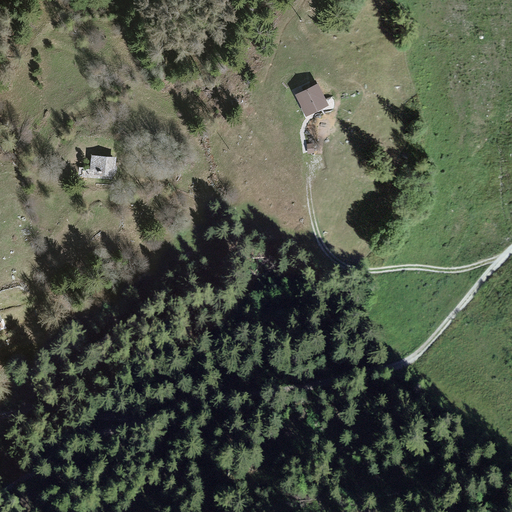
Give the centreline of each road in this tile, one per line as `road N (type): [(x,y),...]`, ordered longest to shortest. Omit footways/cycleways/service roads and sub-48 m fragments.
road 1 (track): [(511,250),(408,355),(375,371),(179,409),(87,441),(0,496)]
road 2 (track): [(139,423),(130,415),(57,406),(22,409),(23,399),(120,328),(109,314),(28,298)]
road 3 (track): [(308,173),(320,239),(349,266),(447,269),(502,260)]
